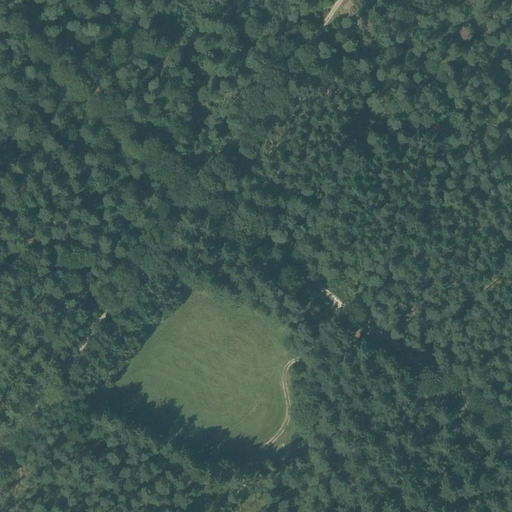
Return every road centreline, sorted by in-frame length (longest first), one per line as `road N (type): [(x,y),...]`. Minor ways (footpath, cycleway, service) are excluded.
road 1 (track): [(0,446),(190,199),(511,437)]
road 2 (track): [(341,0),(190,199),(0,10)]
